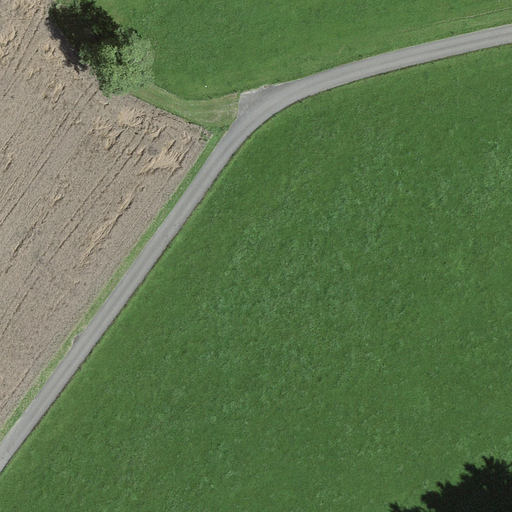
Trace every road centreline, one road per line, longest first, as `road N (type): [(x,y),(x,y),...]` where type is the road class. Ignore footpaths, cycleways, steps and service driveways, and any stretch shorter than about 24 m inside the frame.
road 1 (unclassified): [(0,462),(241,131),(279,96),(363,64),(511,34)]
road 2 (track): [(142,90),(185,110),(279,96)]
